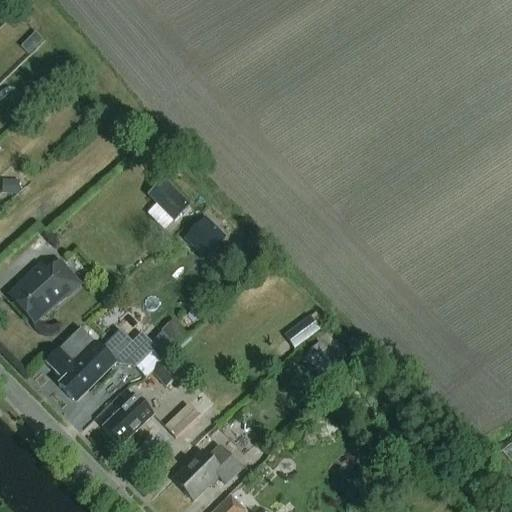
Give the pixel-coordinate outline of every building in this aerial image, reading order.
[(63,78),(55,85),(62,92),(69,84),(63,78)] [(2,183),(1,197),(18,198),(19,184),(2,183)] [(162,184),(147,199),(166,218),(172,223),(173,225),(175,223),(184,214),(188,210),(162,184)] [(203,263),(226,241),(205,221),(183,243),(203,263)] [(56,263),(44,274),(40,269),(27,281),(30,284),(10,301),(31,325),(64,297),(66,300),(79,288),(56,263)] [(308,320),(283,339),(294,353),(319,334),(308,320)] [(160,334),(174,348),(186,335),(172,321),(160,334)] [(112,365),(131,346),(119,334),(100,353),(80,333),(45,367),(63,384),(58,389),(71,403),(84,391),(88,394),(114,368),(112,365)] [(321,347),(304,362),(320,379),(338,364),(321,347)] [(140,377),(158,359),(147,348),(129,366),(140,377)] [(198,419),(212,407),(201,395),(188,408),(187,407),(163,430),(175,443),(199,420),(198,419)] [(153,419),(132,397),(123,405),(126,409),(101,432),(119,451),(153,419)] [(238,471),(219,451),(207,462),(201,456),(172,484),(192,505),(217,480),(223,487),(238,471)] [(241,511),(229,500),(216,511),(241,511)]
